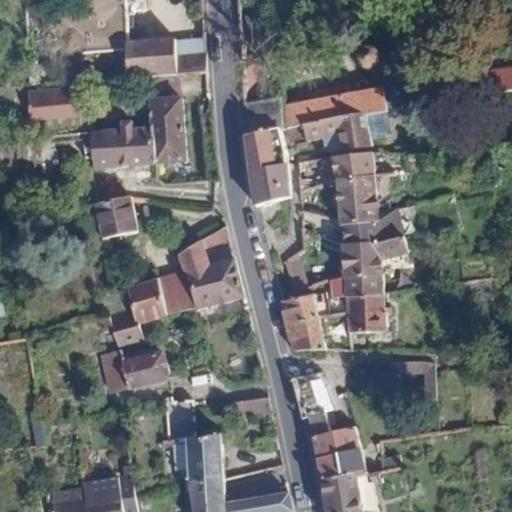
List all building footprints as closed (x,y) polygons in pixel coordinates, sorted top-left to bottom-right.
[(126,0),(80,0),(82,20),(128,17),(126,0)] [(126,51),(127,79),(150,77),(180,75),(206,74),(205,60),(204,40),(175,42),(175,41),(125,45),(126,51)] [(367,69),(372,67),(376,64),(378,61),(379,57),(377,53),(376,49),(372,48),(368,47),(363,48),(360,50),(358,53),(358,55),(358,59),(358,61),(359,65),(362,67),(364,68),(367,69)] [(252,54),(240,56),(241,83),(244,105),(247,105),(255,104),(252,67),(255,66),(252,54)] [(476,96),(511,90),(511,70),(473,77),(476,96)] [(180,75),(150,77),(151,102),(181,100),(180,75)] [(385,112),(386,112),(383,90),(353,94),(352,88),(309,95),(309,103),(283,108),(284,115),(287,130),(304,126),(365,116),(385,112)] [(79,108),(78,90),(27,92),(28,111),(79,108)] [(282,99),(255,104),(247,105),(248,120),(284,115),(283,108),(282,99)] [(153,121),(155,165),(186,163),(181,100),(151,102),(152,106),(153,121)] [(365,116),(369,138),(389,135),(385,112),(365,116)] [(284,115),(248,120),(250,136),(287,130),(284,115)] [(369,138),(365,116),(304,126),(306,143),(327,139),(328,146),(335,150),(343,149),(345,150),(370,145),(369,138)] [(93,169),(155,165),(153,121),(125,122),(125,129),(110,130),(110,132),(92,133),(93,169)] [(250,136),(246,137),(249,161),(251,173),(278,168),(277,154),(285,152),(282,135),(287,133),(287,130),(250,136)] [(373,162),(372,153),(331,158),(334,181),(374,175),(373,162)] [(375,175),(395,174),(395,160),(373,162),(374,175),(375,175)] [(282,201),(278,168),(251,173),(257,208),(282,201)] [(334,181),(340,223),(378,219),(377,212),(374,175),(334,181)] [(128,198),(94,205),(100,239),(100,240),(122,236),(122,235),(136,232),(130,198),(128,198)] [(403,237),(399,207),(377,212),(378,219),(340,223),(343,246),(376,243),(403,237)] [(228,237),(226,228),(203,241),(205,250),(228,237)] [(407,252),(403,237),(376,243),(343,246),(344,275),(381,273),(392,272),(391,257),(407,252)] [(205,250),(203,241),(179,254),(184,273),(193,309),(244,297),(242,288),(234,260),(209,266),(205,250)] [(293,293),(308,288),(296,254),(284,264),(293,293)] [(193,309),(184,273),(158,280),(165,316),(188,310),(193,309)] [(381,273),(344,275),(344,277),(346,295),(382,293),(381,273)] [(344,277),(328,282),(331,315),(347,313),(346,295),(344,277)] [(132,309),(103,317),(106,330),(113,328),(119,351),(145,345),(140,321),(165,316),(158,280),(128,288),(132,309)] [(382,307),(382,293),(346,295),(347,313),(347,333),(383,333),(383,315),(389,314),(389,308),(382,307)] [(293,350),(325,350),(318,316),(313,295),(280,302),(293,350)] [(122,364),(121,358),(114,360),(117,372),(124,370),(128,388),(168,379),(161,355),(122,364)] [(436,401),(435,374),(435,364),(430,363),(419,361),(388,362),(388,374),(392,374),(426,373),(427,391),(393,392),(387,392),(387,402),(436,401)] [(333,409),(329,398),(320,379),(300,385),(308,415),(331,410),(333,409)] [(272,410),(268,395),(240,399),(242,414),(272,410)] [(196,438),(193,406),(192,400),(173,403),(166,404),(167,442),(188,441),(188,439),(196,438)] [(308,415),(313,439),(337,434),(331,410),(308,415)] [(25,425),(26,444),(45,444),(45,425),(25,425)] [(318,464),(361,455),(355,429),(337,434),(313,439),(318,464)] [(188,441),(167,442),(162,443),(162,449),(171,449),(173,474),(179,474),(180,485),(190,483),(223,477),(221,436),(196,438),(188,439),(188,441)] [(346,478),(365,475),(361,455),(318,464),(319,473),(321,483),(346,478)] [(381,474),(401,470),(399,457),(380,460),(381,472),(381,474)] [(105,498),(51,507),(52,511),(136,511),(135,501),(134,480),(133,475),(103,480),(105,498)] [(326,511),(370,511),(371,511),(381,508),(375,476),(357,480),(321,483),(326,511)] [(190,483),(193,511),(280,511),(292,510),(289,494),(225,505),(223,477),(190,483)]
